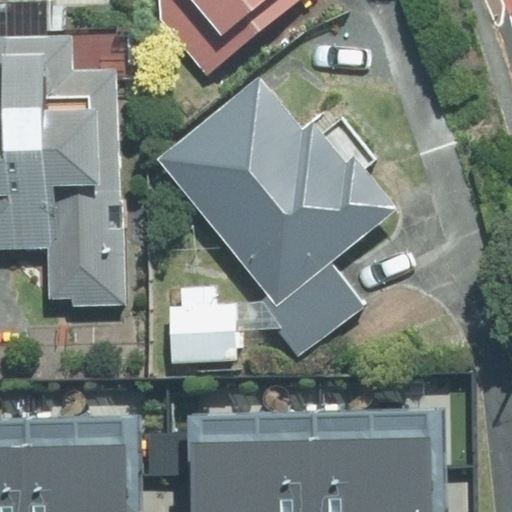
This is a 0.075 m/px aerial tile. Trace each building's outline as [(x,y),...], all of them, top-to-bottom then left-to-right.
[(162,0),(163,13),(214,72),(298,0),(162,0)] [(0,246),(51,246),(52,308),(136,306),(130,70),(86,71),(85,31),(0,32),(0,246)] [(266,72),(164,157),(276,291),(259,306),(303,359),(373,301),(338,260),(409,201),(329,105),(308,122),(266,72)] [(224,286),(182,285),(181,355),(246,356),(246,301),(224,301),(224,286)] [(489,511),(481,382),(195,402),(202,511),(489,511)] [(0,511),(167,511),(166,407),(0,408),(0,511)]
